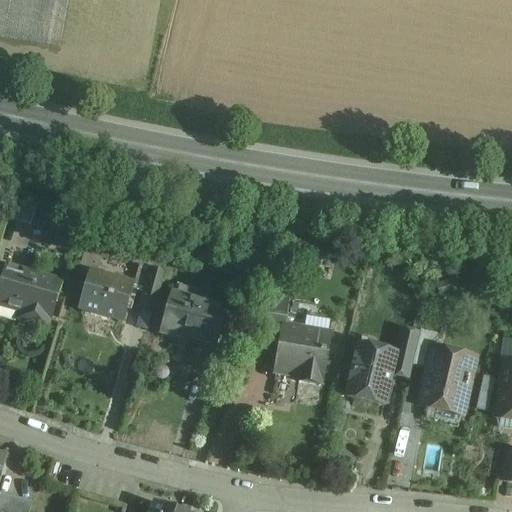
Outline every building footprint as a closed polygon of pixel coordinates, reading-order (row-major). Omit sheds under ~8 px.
[(151,270),(163,273),(168,257),(151,252),(146,269),(151,270)] [(133,287),(132,290),(144,294),(151,270),(146,269),(139,267),(133,287)] [(62,284),(6,268),(0,287),(0,308),(31,318),(29,326),(47,331),(49,323),(50,323),(62,284)] [(163,273),(151,270),(144,294),(140,309),(154,312),(165,274),(163,273)] [(133,287),(89,274),(79,310),(123,323),(132,290),(133,287)] [(226,310),(172,295),(160,335),(215,350),(226,310)] [(285,319),(266,316),(265,316),(260,341),(281,345),(285,319)] [(328,336),(286,328),(287,320),(285,319),(281,345),(273,388),(275,388),(277,375),(299,378),(298,384),(320,388),(331,322),(330,322),(328,336)] [(437,337),(420,333),(418,345),(413,368),(428,371),(432,353),(433,354),(437,337)] [(418,345),(398,341),(394,358),(396,359),(391,377),(410,381),(413,368),(418,345)] [(394,358),(358,350),(347,395),(384,404),(391,377),(396,359),(394,358)] [(433,354),(432,353),(428,371),(426,380),(424,379),(421,392),(423,393),(420,406),(461,415),(473,362),(433,354)] [(511,362),(511,366),(503,365),(495,419),(511,421),(511,362)] [(511,452),(509,452),(503,482),(511,484),(511,452)] [(29,511),(32,505),(0,495),(0,511),(29,511)] [(178,511),(154,503),(150,511),(178,511)]
